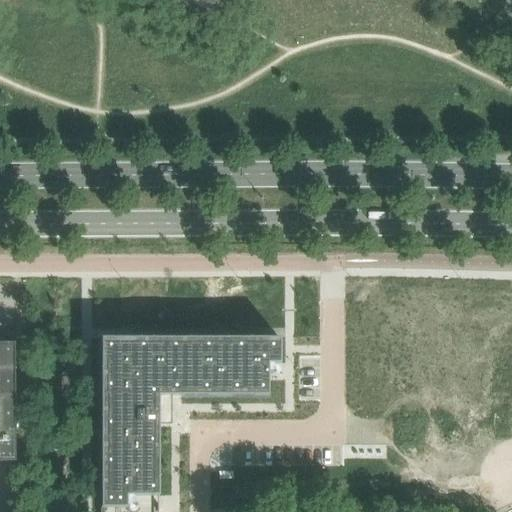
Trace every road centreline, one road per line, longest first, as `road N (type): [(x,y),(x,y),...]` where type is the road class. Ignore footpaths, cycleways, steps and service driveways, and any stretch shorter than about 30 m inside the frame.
road 1 (secondary): [(0,224),(511,225)]
road 2 (secondary): [(511,178),(0,177)]
road 3 (unclassified): [(0,264),(350,260)]
